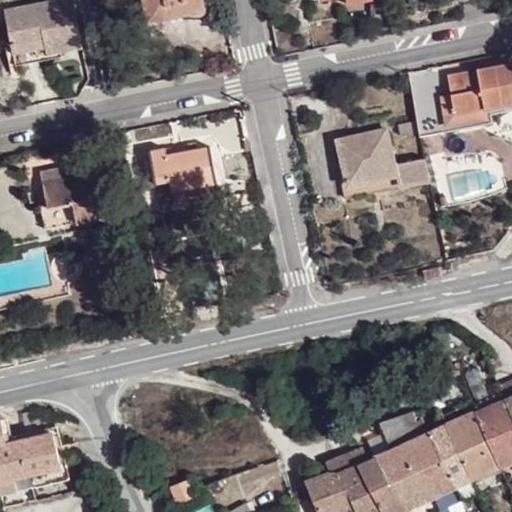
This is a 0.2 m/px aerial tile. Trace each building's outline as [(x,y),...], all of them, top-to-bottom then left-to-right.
[(73,0),(50,0),(5,9),(12,46),(45,39),(48,58),(62,55),(61,51),(83,46),(73,0)] [(184,8),(204,2),(203,0),(144,0),(149,22),(186,15),(184,8)] [(206,11),(204,2),(184,8),(186,15),(206,11)] [(45,39),(12,46),(16,64),(48,58),(45,39)] [(511,103),(511,64),(449,77),(453,99),(455,114),(440,116),(443,132),(492,123),(488,107),(511,103)] [(437,102),(440,116),(455,114),(453,99),(437,102)] [(337,142),(347,181),(352,200),(401,188),(400,184),(428,179),(424,160),(395,165),(387,130),(337,142)] [(177,210),(221,202),(209,146),(168,155),(166,147),(150,151),(155,171),(143,173),(146,186),(157,184),(157,181),(170,180),(177,210)] [(48,229),(116,216),(107,172),(45,184),(50,207),(44,208),(48,229)] [(347,181),(342,182),(347,201),(352,200),(347,181)] [(223,213),(221,202),(177,210),(180,221),(223,213)] [(196,304),(225,299),(218,265),(189,271),(196,304)] [(423,279),(443,275),(441,267),(421,271),(423,279)] [(475,412),(504,400),(501,394),(472,406),(475,412)] [(511,462),(511,415),(504,400),(475,412),(501,467),(511,462)] [(442,416),(446,425),(475,412),(472,406),(471,403),(442,416)] [(446,425),(472,480),(501,467),(475,412),(446,425)] [(411,413),(380,423),(391,450),(414,439),(416,438),(411,413)] [(0,483),(69,468),(62,434),(9,445),(3,421),(0,421),(0,483)] [(436,446),(455,488),(472,480),(446,425),(430,432),(436,446)] [(391,450),(377,455),(405,510),(455,488),(436,446),(420,454),(414,439),(391,450)] [(306,481),(317,511),(352,511),(356,511),(400,511),(405,510),(377,455),(370,458),(363,445),(326,462),(329,472),(306,481)] [(73,482),(69,468),(0,483),(0,486),(3,498),(73,482)] [(183,484),(167,493),(177,511),(193,503),(183,484)]
